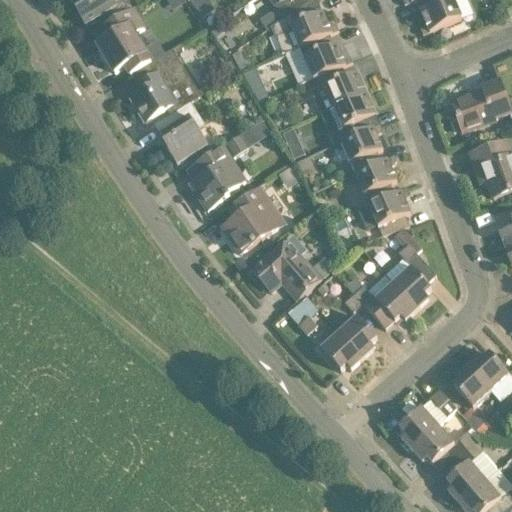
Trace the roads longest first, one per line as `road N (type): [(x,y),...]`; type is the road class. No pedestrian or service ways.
road 1 (residential): [(330,432),(181,268),(11,0)]
road 2 (residential): [(482,302),(399,80)]
road 3 (residential): [(330,432),(482,302)]
road 4 (residential): [(399,80),(511,35)]
